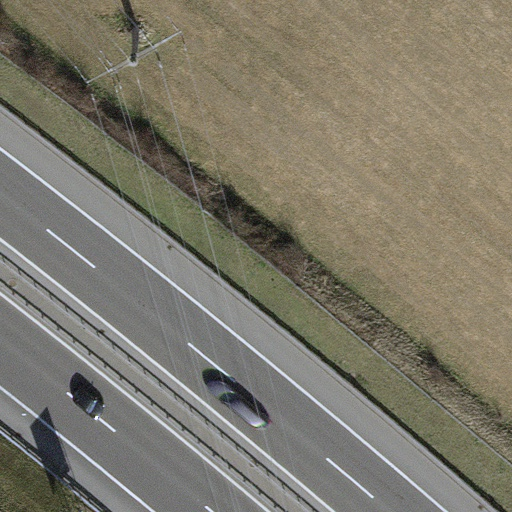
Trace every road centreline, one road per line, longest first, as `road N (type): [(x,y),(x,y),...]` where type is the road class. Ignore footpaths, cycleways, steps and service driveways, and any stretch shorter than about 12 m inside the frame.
road 1 (motorway): [(393,511),(299,427),(0,192)]
road 2 (motorway): [(0,339),(210,511)]
